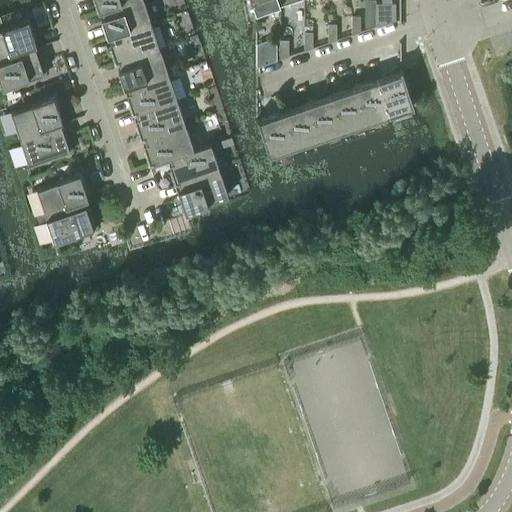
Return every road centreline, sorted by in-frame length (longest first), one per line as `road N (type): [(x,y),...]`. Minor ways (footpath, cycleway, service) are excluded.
road 1 (residential): [(135,213),(63,0)]
road 2 (tertiary): [(441,29),(509,231)]
road 3 (residential): [(275,80),(441,29)]
